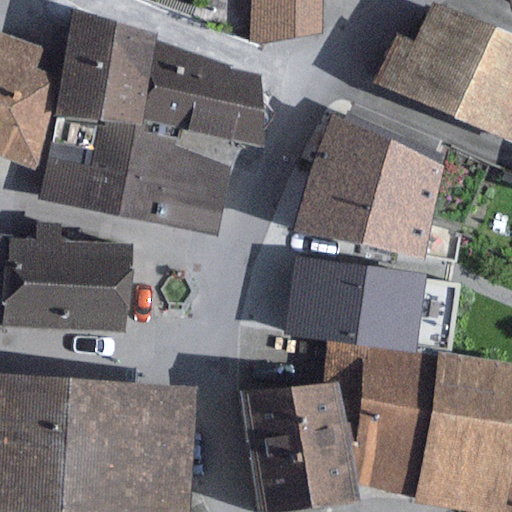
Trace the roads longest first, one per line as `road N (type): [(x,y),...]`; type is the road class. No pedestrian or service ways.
road 1 (residential): [(208,360),(307,83)]
road 2 (residential): [(110,0),(307,83)]
road 3 (residential): [(0,370),(208,360)]
road 4 (residential): [(229,511),(217,484),(208,360)]
road 5 (residential): [(307,83),(408,0)]
